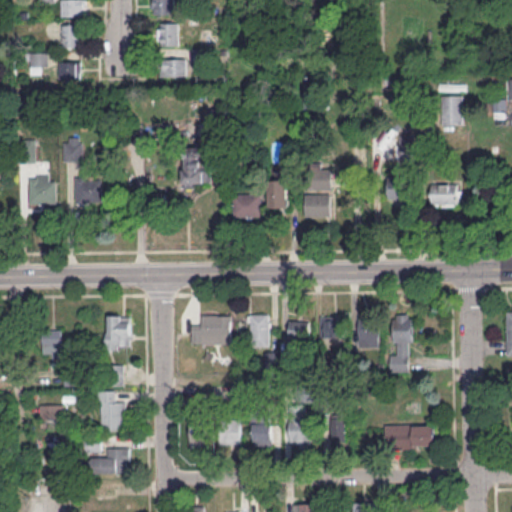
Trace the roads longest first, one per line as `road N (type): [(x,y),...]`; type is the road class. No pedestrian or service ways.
road 1 (residential): [(0,273),(471,267)]
road 2 (residential): [(165,477),(480,474)]
road 3 (residential): [(480,511),(471,267)]
road 4 (residential): [(166,511),(160,271)]
